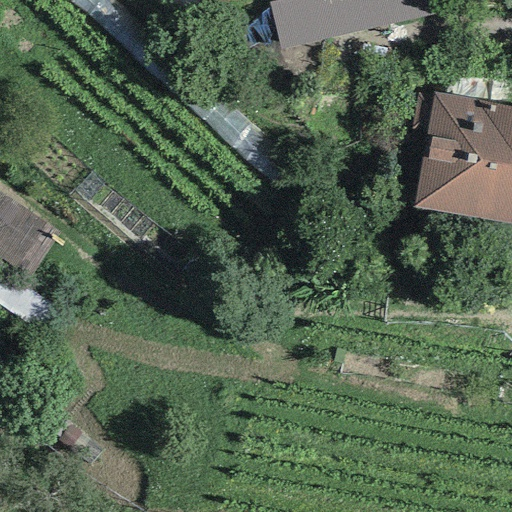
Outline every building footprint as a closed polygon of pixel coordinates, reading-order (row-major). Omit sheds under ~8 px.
[(316,186),(107,0),(58,0),(295,211),(316,186)] [(230,24),(202,0),(145,0),(205,52),(230,24)] [(295,0),(300,13),(342,0),(295,0)] [(391,3),(303,24),(317,80),(404,58),(391,3)] [(511,107),(433,93),(412,208),(511,224),(511,107)] [(72,253),(0,195),(0,268),(37,298),(72,253)]
